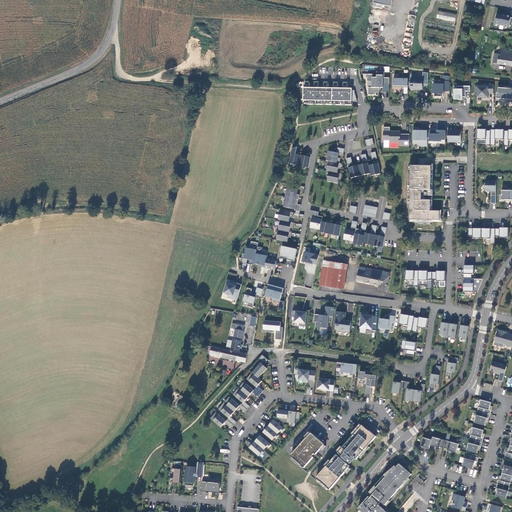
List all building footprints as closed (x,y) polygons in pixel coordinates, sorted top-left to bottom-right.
[(456,14),(438,10),(436,18),(455,22),(456,14)] [(502,16),(496,15),(494,24),(499,26),(499,25),(504,26),(504,25),(509,26),(509,23),(511,23),(511,17),(511,18),(511,17),(503,15),(502,16)] [(511,50),(500,49),(500,54),(498,63),(498,64),(511,66),(511,50)] [(390,86),(390,78),(385,78),(385,72),(377,72),(377,78),(374,78),(374,75),(368,75),(368,82),(372,82),(372,88),(369,88),(369,95),(375,95),(375,93),(380,93),(380,88),(383,88),(384,88),(384,86),(390,86)] [(429,73),(423,72),(423,79),(411,79),(411,89),(423,89),(423,84),(428,84),(429,73)] [(408,88),(408,78),(399,78),(399,79),(394,78),(393,87),(408,88)] [(444,91),(449,91),(450,81),(444,81),(444,84),(433,84),(433,93),(435,93),(435,97),(442,97),(442,93),(444,94),(444,91)] [(489,98),(489,93),(489,92),(494,92),(494,84),(482,84),(482,86),(475,86),(475,92),(478,92),(478,97),(482,97),(482,98),(489,98)] [(497,92),(496,100),(504,100),(504,98),(509,98),(508,102),(511,101),(511,87),(510,88),(510,87),(504,86),(504,85),(499,84),(498,92),(497,92)] [(466,91),(471,91),(471,86),(457,86),(457,89),(454,89),(454,99),(463,99),(463,97),(466,97),(466,91)] [(352,89),(304,88),(303,101),(307,101),(307,105),(313,105),(313,101),(317,101),(317,105),(323,105),(323,101),(326,101),(326,105),(332,105),(332,101),(336,101),(336,105),(342,105),(342,101),(346,101),(346,105),(352,105),(352,101),(357,101),(354,91),(352,91),(352,89)] [(400,145),(410,145),(410,134),(405,134),(404,135),(401,135),(401,134),(401,131),(391,131),(391,127),(384,127),(384,140),(390,140),(390,142),(400,142),(400,145)] [(420,127),(414,127),(413,143),(420,143),(420,145),(428,145),(428,131),(423,130),(420,130),(420,128),(420,127)] [(437,129),(430,129),(430,141),(442,141),(442,140),(446,140),(446,130),(442,130),(442,131),(437,131),(437,129)] [(448,141),(461,142),(462,130),(449,130),(448,141)] [(491,146),(491,131),(486,131),(486,130),(477,130),(477,140),(486,140),(486,146),(491,146)] [(504,130),(491,130),(491,131),(491,146),(495,146),(495,140),(504,140),(504,131),(504,130)] [(373,138),(365,140),(367,147),(374,145),(373,138)] [(345,149),(338,147),(337,152),(328,151),(327,160),(329,161),(327,171),(329,171),(327,181),(338,183),(339,178),(341,179),(342,174),(338,173),(338,168),(341,168),(342,164),(340,163),(340,158),(338,158),(339,153),(344,154),(345,149)] [(296,154),(291,153),(289,163),(309,167),(311,154),(307,153),(306,156),(301,155),(302,152),(297,151),(296,154)] [(381,173),(378,161),(373,162),(374,164),(369,165),(366,154),(361,155),(364,164),(353,166),(351,157),(347,158),(351,178),(371,173),(371,176),(381,173)] [(432,165),(411,165),(410,223),(433,224),(433,220),(441,220),(441,210),(431,210),(432,199),(425,199),(422,199),(423,192),(425,192),(425,195),(433,195),(433,189),(432,189),(432,165)] [(491,203),(496,203),(497,181),(486,181),(486,191),(491,191),(491,203)] [(298,189),(288,187),(284,207),(294,209),(295,204),(298,204),(300,195),(297,194),(298,189)] [(511,188),(508,189),(508,191),(502,190),(501,195),(500,195),(500,201),(505,201),(505,200),(507,200),(507,201),(511,200),(511,188)] [(358,207),(351,205),(349,213),(356,214),(358,207)] [(378,207),(365,205),(364,212),(377,214),(378,207)] [(293,213),(280,210),(278,220),(281,220),(277,240),(287,242),(288,237),(291,238),(292,233),(289,232),(290,227),(293,228),(294,223),(289,222),(290,217),(292,218),(293,213)] [(391,213),(384,212),(383,220),(390,221),(391,213)] [(317,218),(313,217),(310,228),(320,230),(320,232),(337,235),(336,239),(339,240),(342,223),(337,222),(337,224),(332,223),(332,221),(327,220),(327,222),(322,221),(323,217),(318,216),(317,218)] [(495,228),(495,236),(500,237),(500,238),(509,238),(509,228),(500,227),(500,229),(495,228)] [(351,230),(346,229),(344,240),(351,241),(350,243),(363,246),(364,243),(383,247),(386,234),(381,233),(381,236),(376,235),(376,232),(371,231),(371,234),(361,232),(361,234),(355,233),(356,229),(351,228),(351,230)] [(482,238),(482,228),(469,228),(468,236),(477,236),(477,238),(482,238)] [(495,228),(482,228),(482,238),(490,239),(490,244),(495,245),(495,236),(495,228)] [(247,246),(247,248),(246,248),(245,254),(243,253),(242,258),(250,260),(249,264),(254,265),(254,263),(256,254),(257,250),(258,243),(251,241),(250,247),(247,246)] [(297,249),(282,246),(280,257),(288,258),(287,260),(295,261),(297,249)] [(257,250),(256,254),(254,263),(258,264),(261,265),(261,267),(265,267),(267,257),(268,254),(262,253),(262,249),(257,248),(257,250)] [(319,255),(305,252),(304,256),(303,256),(302,261),(306,262),(308,263),(308,264),(313,265),(313,264),(317,265),(319,255)] [(265,267),(270,268),(270,269),(275,270),(277,260),(273,260),(273,258),(267,257),(265,267)] [(323,261),(320,285),(344,289),(348,265),(323,261)] [(464,266),(463,279),(471,280),(471,275),(474,275),(474,266),(464,266)] [(379,285),(378,290),(386,291),(390,273),(367,268),(365,273),(359,271),(356,280),(379,285)] [(418,285),(419,271),(405,271),(405,281),(414,281),(414,287),(418,287),(418,285)] [(419,271),(418,285),(427,285),(428,280),(432,280),(432,272),(428,272),(428,271),(419,271)] [(432,272),(432,280),(436,280),(436,281),(439,281),(439,287),(445,287),(445,271),(437,271),(436,272),(432,272)] [(471,280),(463,279),(463,293),(473,293),(473,284),(471,284),(471,280)] [(233,283),(229,281),(228,284),(227,284),(225,293),(229,294),(228,298),(237,301),(242,285),(237,283),(237,284),(236,286),(233,285),(233,283)] [(284,290),(269,286),(266,297),(273,299),(272,302),(280,304),(284,290)] [(253,290),(248,288),(244,301),(249,302),(247,306),(253,308),(257,295),(255,295),(251,294),(253,290)] [(333,322),(335,308),(327,307),(325,315),(315,314),(314,321),(316,322),(316,327),(321,328),(320,334),(326,335),(328,322),(333,322)] [(305,327),(308,310),(303,310),(302,312),(300,311),(293,310),(292,316),(295,317),(295,322),(300,323),(299,326),(305,327)] [(346,313),(337,312),(334,329),(339,330),(339,331),(350,333),(351,323),(348,322),(348,321),(345,321),(346,313)] [(375,331),(377,317),(368,316),(365,315),(366,313),(360,313),(359,319),(361,319),(360,328),(371,329),(371,331),(375,331)] [(412,332),(415,318),(415,317),(401,314),(399,324),(408,326),(407,331),(412,332)] [(384,319),(380,319),(378,328),(391,330),(392,323),(394,324),(395,316),(389,316),(389,319),(384,318),(384,319)] [(419,319),(415,318),(412,332),(417,333),(418,328),(427,329),(429,319),(420,317),(419,319)] [(444,337),(448,338),(448,336),(450,323),(446,323),(446,321),(442,320),(440,334),(444,335),(444,337)] [(281,322),(265,321),(264,329),(269,329),(269,332),(274,333),(274,330),(277,330),(276,339),(282,340),(283,328),(281,328),(281,322)] [(454,324),(450,323),(448,336),(452,336),(452,338),(456,339),(459,323),(455,322),(454,324)] [(233,338),(241,340),(244,325),(232,323),(231,328),(235,329),(233,338)] [(461,325),(459,337),(463,338),(463,340),(467,340),(470,324),(466,324),(465,326),(461,325)] [(505,344),(511,346),(511,335),(510,335),(510,336),(507,336),(508,332),(498,329),(494,345),(504,348),(505,344)] [(233,338),(231,349),(239,351),(241,340),(233,338)] [(417,343),(403,340),(402,349),(407,350),(407,354),(415,356),(417,343)] [(210,354),(246,362),(247,354),(212,346),(210,354)] [(262,361),(266,364),(269,360),(263,355),(260,359),(262,361)] [(459,358),(451,357),(451,363),(448,363),(446,376),(452,377),(452,372),(456,373),(457,362),(458,362),(459,358)] [(504,364),(493,361),(491,370),(496,372),(496,373),(501,375),(499,380),(503,382),(507,367),(503,365),(504,364)] [(358,365),(338,362),(337,367),(342,368),(342,372),(357,374),(358,365)] [(261,363),(253,373),(259,378),(268,368),(264,365),(261,363)] [(439,385),(442,366),(437,366),(435,375),(431,374),(429,388),(435,389),(436,384),(439,385)] [(310,380),(315,380),(316,371),(299,369),(298,375),(300,375),(299,379),(304,380),(304,381),(309,382),(309,378),(311,378),(310,380)] [(360,372),(359,379),(365,380),(365,378),(368,378),(366,395),(371,395),(373,379),(376,380),(377,372),(371,371),(370,375),(366,375),(366,372),(360,372)] [(256,389),(261,394),(264,390),(259,386),(263,381),(259,378),(253,373),(247,379),(257,387),(256,389)] [(319,378),(318,389),(325,389),(324,390),(334,391),(335,380),(319,378)] [(405,389),(406,381),(402,381),(401,383),(394,382),(392,393),(400,394),(401,388),(405,389)] [(410,382),(406,381),(405,389),(407,389),(406,400),(413,401),(415,390),(409,389),(410,382)] [(261,394),(256,389),(254,390),(245,382),(239,388),(249,397),(253,392),(259,397),(261,394)] [(415,390),(413,401),(421,403),(423,391),(425,392),(426,384),(422,384),(421,391),(415,390)] [(243,403),(242,404),(248,409),(250,406),(245,402),(249,397),(239,388),(234,395),(243,403)] [(245,412),(248,409),(242,404),(241,404),(240,405),(230,397),(224,403),(235,412),(239,407),(245,412)] [(492,402),(481,399),(475,423),(485,426),(488,418),(490,419),(492,411),(490,410),(492,402)] [(231,417),(235,412),(224,403),(219,409),(229,418),(228,420),(234,425),(237,422),(231,417)] [(283,422),(288,422),(289,411),(279,410),(278,418),(283,422)] [(301,413),(289,411),(288,422),(295,423),(296,419),(300,420),(301,413)] [(231,428),(234,425),(228,420),(227,421),(216,412),(211,418),(221,427),(225,423),(231,428)] [(272,423),(269,426),(278,434),(281,431),(282,432),(285,429),(273,419),(270,422),(272,423)] [(278,434),(269,426),(267,425),(265,428),(266,429),(263,432),(273,440),(276,437),(277,438),(280,435),(278,434)] [(341,458),(337,455),(331,462),(332,462),(328,467),(327,466),(316,480),(328,490),(329,489),(331,490),(341,479),(347,472),(346,472),(351,467),(347,463),(348,461),(351,464),(356,459),(357,460),(377,437),(371,431),(370,432),(363,425),(355,435),(343,448),(339,453),(343,457),(341,458)] [(484,430),(473,427),(467,451),(478,454),(480,446),(482,446),(484,439),(482,438),(484,430)] [(294,458),(292,459),(304,470),(314,458),(313,457),(315,454),(317,455),(322,449),(325,444),(312,433),(308,438),(307,438),(292,456),(294,458)] [(258,438),(255,442),(265,450),(267,447),(269,448),(272,445),(259,434),(257,437),(258,438)] [(433,437),(427,435),(424,437),(421,446),(423,448),(429,450),(431,445),(433,437)] [(440,447),(442,439),(433,437),(431,445),(440,448),(440,447)] [(265,450),(255,442),(254,441),(251,443),(253,445),(250,448),(259,456),(262,453),(263,454),(266,451),(265,450)] [(459,444),(450,441),(448,449),(447,450),(457,453),(457,450),(459,444)] [(479,458),(466,454),(463,466),(473,469),(476,461),(478,462),(479,458)] [(503,465),(501,472),(511,475),(511,472),(511,463),(509,462),(508,466),(503,465)] [(406,469),(400,464),(393,472),(391,471),(371,494),(385,505),(405,483),(404,482),(408,477),(409,478),(412,474),(406,469)] [(196,467),(187,467),(185,485),(194,486),(196,467)] [(171,482),(180,483),(182,469),(172,469),(172,473),(175,473),(175,478),(171,478),(171,482)] [(511,475),(501,472),(498,480),(503,481),(502,485),(508,487),(511,475)] [(211,482),(202,481),(201,491),(219,493),(220,483),(215,483),(215,480),(211,480),(211,482)] [(496,488),(494,495),(505,498),(508,487),(502,485),(501,489),(496,488)] [(466,497),(454,494),(452,500),(454,501),(453,507),(466,511),(468,504),(464,503),(466,497)] [(298,511),(301,510),(286,496),(278,506),(284,511),(298,511)] [(387,511),(369,496),(358,509),(362,511),(387,511)]
